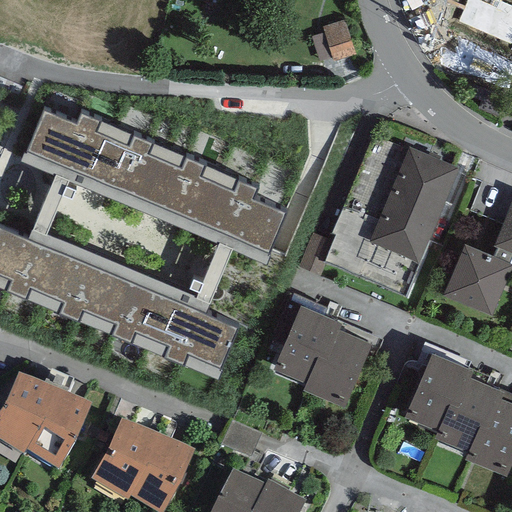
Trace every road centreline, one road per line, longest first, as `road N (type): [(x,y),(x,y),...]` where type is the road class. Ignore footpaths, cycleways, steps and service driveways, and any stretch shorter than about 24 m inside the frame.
road 1 (residential): [(371,0),(394,57),(428,98),(511,153)]
road 2 (residential): [(385,369),(328,511)]
